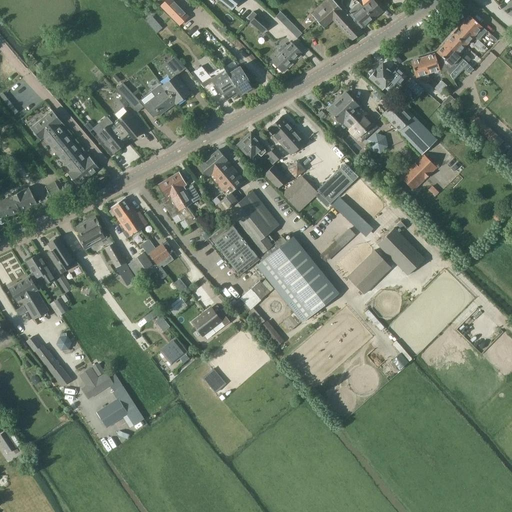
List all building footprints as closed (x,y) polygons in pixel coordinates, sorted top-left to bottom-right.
[(160,6),(166,13),(178,26),(187,17),(175,4),(173,2),(170,0),(165,0),(159,6),(160,6)] [(362,32),(360,29),(349,17),(335,2),(333,0),(328,0),(312,15),(324,28),(333,20),(352,40),(362,32)] [(371,0),(363,8),(373,19),(382,12),(383,11),(373,0),(371,0)] [(364,27),(373,19),(363,8),(353,15),(353,14),(349,17),(360,29),(363,26),(364,27)] [(248,18),(251,21),(250,22),(263,33),(271,25),(258,13),(257,14),(253,11),(248,18)] [(297,38),(302,33),(281,12),(276,17),(297,38)] [(156,34),(163,28),(151,15),(145,21),(156,34)] [(473,36),(481,26),(470,16),(462,25),(473,36)] [(465,45),(473,36),(462,25),(453,34),(465,45)] [(453,34),(445,43),(457,54),(465,45),(453,34)] [(485,47),(483,45),(478,40),(474,44),(480,49),(481,48),(482,50),(485,47)] [(282,72),(291,64),(302,54),(292,43),(288,47),(286,45),(280,51),(281,53),(272,61),(282,72)] [(468,64),(457,54),(445,43),(437,52),(442,57),(440,59),(445,67),(451,75),(456,72),(451,65),(450,64),(449,63),(453,58),(456,60),(455,60),(455,61),(463,68),(464,68),(468,64)] [(468,62),(471,58),(465,53),(462,57),(468,62)] [(423,58),(428,73),(439,69),(437,62),(435,54),(423,58)] [(176,56),(166,63),(176,75),(185,68),(183,66),(176,56)] [(429,76),(428,73),(423,58),(411,62),(416,76),(422,74),(423,78),(429,76)] [(234,61),(224,68),(228,75),(239,92),(241,94),(252,87),(240,68),(239,68),(234,61)] [(375,70),(374,71),(371,71),(369,74),(370,77),(369,77),(383,89),(391,80),(397,85),(405,75),(397,68),(393,72),(383,63),(376,71),(375,70)] [(226,100),(239,92),(228,75),(224,68),(220,70),(210,76),(208,75),(204,70),(201,66),(192,72),(194,76),(203,87),(212,81),(218,90),(219,89),(226,100)] [(177,104),(190,94),(176,75),(162,86),(176,103),(177,104)] [(438,85),(443,90),(444,89),(447,85),(442,80),(438,85)] [(420,86),(415,82),(410,87),(415,91),(420,86)] [(137,112),(144,106),(123,83),(117,89),(137,112)] [(440,93),(443,90),(438,85),(434,88),(440,93)] [(160,114),(176,103),(162,86),(159,88),(162,92),(150,101),(160,114)] [(355,101),(346,92),(328,110),(341,123),(342,122),(359,139),(360,138),(362,141),(377,126),(375,123),(376,123),(359,106),(359,105),(362,103),(358,99),(355,101)] [(449,95),(441,104),(442,105),(446,108),(454,99),(450,96),(449,95)] [(125,107),(129,104),(123,98),(120,101),(125,107)] [(422,154),(436,140),(397,100),(383,114),(422,154)] [(58,125),(61,123),(62,122),(61,122),(52,111),(40,120),(36,124),(30,128),(32,131),(35,134),(40,140),(43,137),(58,125)] [(134,139),(143,131),(127,111),(118,119),(118,120),(113,124),(127,140),(132,137),(134,139)] [(291,155),(306,142),(283,116),(268,128),(291,155)] [(495,144),(500,138),(476,116),(471,121),(495,144)] [(84,125),(86,128),(87,129),(90,131),(93,128),(91,126),(88,122),(86,123),(85,124),(84,125)] [(127,140),(113,124),(108,128),(106,126),(97,134),(113,153),(123,145),(123,144),(127,140)] [(57,154),(72,142),(58,125),(43,137),(44,138),(57,154)] [(262,156),(267,151),(262,147),(264,145),(252,133),(240,145),(251,157),(257,151),(262,156)] [(71,171),(86,159),(72,142),(57,154),(71,171)] [(273,163),(281,156),(275,149),(268,154),(270,156),(268,159),(273,163)] [(245,181),(218,150),(200,165),(208,175),(210,174),(228,196),(232,192),(245,181)] [(414,190),(437,168),(424,155),(401,177),(414,190)] [(86,159),(71,171),(68,174),(77,186),(99,168),(98,166),(96,164),(94,161),(89,156),(89,157),(86,159)] [(279,187),(289,178),(276,164),(266,174),(279,187)] [(341,168),(317,191),(319,192),(316,196),(327,207),(330,204),(354,182),(341,168)] [(185,191),(182,187),(186,185),(179,173),(168,179),(179,197),(181,196),(187,206),(200,198),(193,186),(185,191)] [(299,209),(317,192),(302,176),(283,193),(299,209)] [(63,187),(60,179),(46,186),(50,196),(66,189),(67,190),(68,190),(70,190),(71,190),(72,189),(72,187),(72,185),(71,184),(69,184),(68,184),(67,185),(66,186),(63,187)] [(179,197),(168,179),(158,185),(159,186),(158,187),(160,190),(162,190),(166,197),(165,197),(168,203),(165,205),(173,217),(178,214),(182,221),(185,219),(189,226),(197,221),(187,206),(181,196),(179,197)] [(435,197),(439,194),(432,187),(428,191),(435,197)] [(0,223),(1,224),(3,223),(4,223),(4,222),(5,220),(4,218),(36,203),(28,188),(0,201),(0,223)] [(222,211),(230,221),(257,257),(272,245),(265,236),(279,225),(264,205),(253,191),(239,202),(232,192),(228,196),(220,202),(217,197),(212,200),(216,205),(222,211)] [(136,213),(125,197),(110,208),(111,209),(110,211),(113,215),(115,214),(126,230),(123,232),(127,238),(130,236),(145,226),(145,225),(148,224),(139,211),(136,213)] [(363,233),(370,226),(340,198),(333,205),(363,233)] [(500,210),(492,216),(499,224),(507,218),(500,210)] [(95,217),(80,226),(77,227),(80,232),(81,234),(80,235),(78,236),(80,238),(86,248),(107,237),(95,217)] [(240,274),(259,259),(257,257),(230,221),(216,233),(210,237),(206,233),(202,236),(207,242),(212,239),(240,274)] [(401,221),(397,225),(402,230),(406,227),(401,221)] [(409,276),(425,260),(395,228),(378,245),(409,276)] [(326,262),(336,253),(355,235),(350,229),(347,232),(336,242),(320,256),(326,262)] [(272,245),(257,257),(259,259),(262,262),(257,266),(294,312),(302,321),(303,322),(339,293),(294,237),(287,242),(282,236),(272,245)] [(70,267),(76,263),(73,260),(58,238),(56,239),(55,238),(50,241),(51,242),(49,244),(53,250),(49,253),(58,267),(60,265),(66,261),(70,267)] [(115,266),(125,260),(115,243),(105,249),(115,266)] [(156,264),(169,254),(163,245),(163,244),(149,254),(156,264)] [(365,294),(392,268),(375,250),(348,277),(365,294)] [(131,262),(128,264),(140,282),(143,280),(145,278),(142,273),(153,266),(144,252),(130,261),(131,262)] [(54,280),(49,271),(39,254),(27,262),(37,278),(44,273),(50,283),(54,280)] [(122,272),(128,284),(136,280),(129,268),(122,272)] [(67,293),(73,289),(65,275),(58,280),(67,293)] [(49,316),(50,315),(36,291),(37,290),(36,289),(30,277),(29,277),(10,289),(13,294),(17,301),(21,299),(25,306),(34,320),(39,316),(43,314),(44,316),(46,317),(49,316)] [(182,292),(187,288),(184,284),(179,288),(182,292)] [(96,291),(90,289),(88,296),(95,297),(96,291)] [(181,297),(169,307),(172,311),(185,302),(181,297)] [(244,316),(249,311),(238,300),(231,306),(242,317),(244,316)] [(58,307),(62,314),(67,310),(63,304),(58,307)] [(205,333),(224,318),(228,322),(232,319),(223,309),(219,312),(213,306),(195,320),(205,333)] [(260,326),(265,322),(253,309),(248,313),(260,326)] [(165,332),(172,327),(163,316),(156,321),(165,332)] [(278,347),(284,341),(267,321),(261,327),(278,347)] [(40,346),(34,337),(28,341),(51,372),(52,371),(62,385),(70,380),(49,351),(48,352),(42,344),(40,346)] [(162,350),(172,363),(185,353),(174,340),(162,350)] [(94,367),(98,373),(99,375),(101,374),(105,372),(99,364),(94,367)] [(80,375),(83,381),(86,385),(82,388),(82,389),(87,397),(89,399),(113,383),(107,374),(104,376),(97,380),(95,375),(90,368),(80,375)] [(216,393),(227,384),(214,369),(204,378),(216,393)] [(107,427),(128,414),(118,399),(97,412),(107,427)] [(0,439),(2,443),(7,439),(8,438),(4,432),(0,434),(0,439)]
